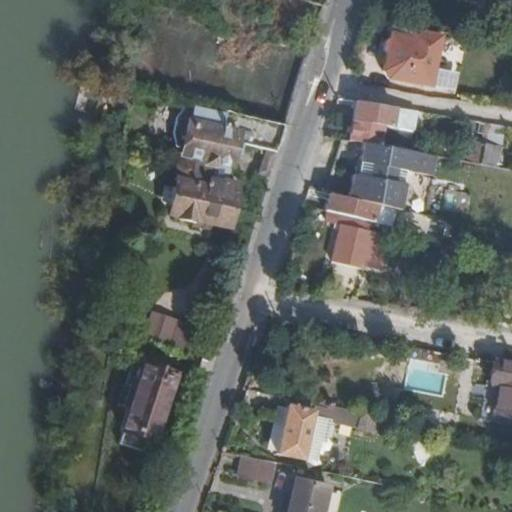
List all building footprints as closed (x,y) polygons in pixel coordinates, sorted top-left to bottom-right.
[(381,0),(380,7),(407,12),(409,0),(381,0)] [(511,0),(504,0),(499,22),(511,25),(511,0)] [(427,85),(441,37),(393,26),(381,71),(386,79),(427,85)] [(354,104),(351,121),(391,128),(412,132),(415,113),(354,104)] [(188,122),(180,155),(183,155),(230,167),(236,144),(264,151),(275,153),(284,126),(239,115),(234,133),(188,122)] [(391,128),(351,121),(348,141),(361,144),(388,148),(391,128)] [(505,147),(508,128),(491,125),(487,125),(484,144),(486,144),(501,147),(505,147)] [(464,163),(483,167),(486,144),(484,144),(467,141),(464,163)] [(346,200),(376,207),(399,213),(406,174),(431,178),(435,159),(388,148),(361,144),(358,165),(362,166),(360,178),(350,177),(346,200)] [(498,169),(501,147),(486,144),(483,167),(498,169)] [(258,175),(266,178),(275,153),(264,151),(258,175)] [(230,167),(183,155),(183,158),(182,157),(176,160),(175,170),(178,175),(179,176),(177,188),(171,192),(169,201),(173,207),(171,214),(178,216),(177,220),(194,223),(195,219),(212,222),(229,226),(233,202),(234,203),(237,185),(226,184),(230,167)] [(326,213),(372,224),(376,207),(346,200),(327,196),(323,212),(326,213)] [(372,224),(389,228),(391,223),(409,227),(411,215),(399,213),(376,207),(372,224)] [(389,228),(372,224),(326,213),(323,224),(340,228),(332,263),(378,273),(389,228)] [(212,222),(195,219),(194,227),(211,230),(212,222)] [(140,339),(202,360),(210,339),(197,334),(199,328),(149,312),(140,339)] [(511,365),(494,363),(491,383),(500,384),(495,411),(511,413),(511,365)] [(171,377),(141,367),(119,431),(150,441),(171,377)] [(280,381),(249,374),(244,389),(247,390),(276,397),(280,381)] [(272,414),(276,397),(247,390),(241,407),(272,414)] [(377,433),(381,416),(333,406),(332,409),(313,405),(312,411),(287,407),(278,454),(302,459),(311,416),(377,433)] [(270,481),(274,462),(243,456),(240,474),(270,481)] [(321,511),(327,487),(293,480),(286,511),(321,511)]
